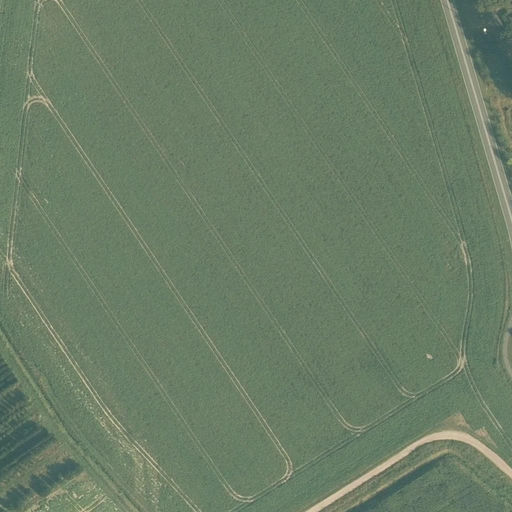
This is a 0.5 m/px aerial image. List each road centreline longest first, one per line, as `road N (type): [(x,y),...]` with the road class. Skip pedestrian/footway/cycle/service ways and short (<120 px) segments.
road 1 (track): [(511,479),(456,435),(432,436),(313,511)]
road 2 (tertiary): [(511,221),(448,0)]
